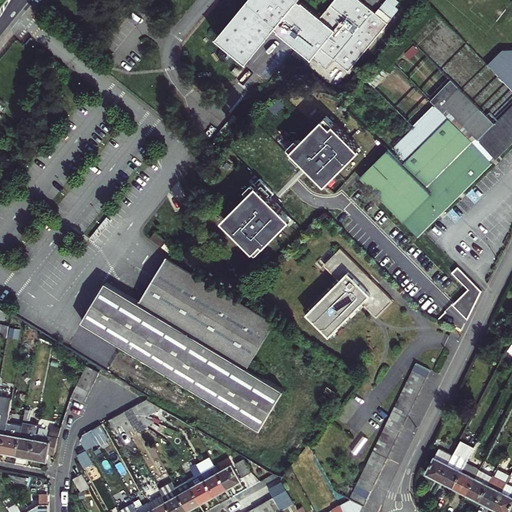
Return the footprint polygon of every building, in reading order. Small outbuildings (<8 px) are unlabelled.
[(350,70),(399,10),(395,7),(400,1),(397,0),(386,0),(377,12),(362,0),(334,0),(321,17),(303,2),(302,4),(298,1),(298,0),(248,0),(218,36),(248,61),(276,27),(280,30),(278,32),(312,59),(314,57),(319,61),(320,60),(324,63),(323,64),(328,68),(336,59),(350,70)] [(404,31),(412,39),(437,13),(424,1),(411,17),(402,29),(404,31)] [(412,39),(404,31),(385,52),(394,62),(415,42),(412,39)] [(511,49),(503,49),(488,65),(511,89),(511,49)] [(396,66),(383,54),(365,77),(375,87),(396,66)] [(440,110),(461,89),(452,79),(430,101),(435,106),(440,110)] [(507,135),(495,123),(461,89),(440,110),(443,114),(448,109),(495,156),(511,138),(511,137),(508,134),(507,135)] [(440,110),(435,106),(414,127),(427,140),(436,131),(432,126),(444,114),(443,114),(440,110)] [(511,106),(495,123),(507,135),(508,134),(511,137),(511,106)] [(444,114),(490,161),(492,158),(495,156),(448,109),(443,114),(444,114)] [(442,208),(456,194),(459,192),(461,189),(490,161),(444,114),(432,126),(436,131),(427,140),(406,161),(403,164),(389,149),(386,152),(360,178),(410,228),(411,229),(413,230),(414,230),(416,231),(418,230),(420,230),(421,229),(423,228),(437,214),(439,211),(442,208)] [(328,115),(301,142),(299,140),(287,152),(301,166),(305,163),(326,184),(361,149),(328,115)] [(18,128),(25,133),(29,120),(26,118),(18,128)] [(406,161),(427,140),(414,127),(393,148),(406,161)] [(223,220),(258,254),(292,219),(270,197),(274,193),(259,179),(247,191),(249,193),(223,220)] [(466,194),(461,189),(459,192),(456,194),(461,199),(466,194)] [(447,213),(442,208),(439,211),(437,214),(441,218),(447,213)] [(161,245),(165,240),(156,232),(151,238),(161,245)] [(169,252),(171,249),(167,245),(165,243),(162,247),(169,252)] [(309,312),(307,313),(309,315),(312,318),(331,336),(332,335),(335,331),(344,322),(350,316),(356,310),(359,307),(363,303),(377,317),(394,301),(341,248),(324,265),(337,279),(340,281),(338,283),(336,284),(333,288),(327,293),(321,300),(312,309),(309,312)] [(248,367),(275,322),(194,273),(181,265),(167,257),(141,300),(140,299),(139,302),(135,299),(115,287),(106,282),(83,321),(261,428),(285,390),(248,367)] [(465,273),(459,267),(452,273),(468,289),(455,305),(461,311),(469,319),(483,291),(465,273)] [(115,287),(135,299),(139,294),(118,281),(115,287)] [(321,300),(327,293),(325,291),(319,297),(321,300)] [(350,316),(344,322),(346,324),(353,318),(350,316)] [(9,325),(1,324),(0,333),(0,334),(7,335),(9,325)] [(416,363),(413,370),(427,377),(431,370),(416,363)] [(87,366),(84,372),(96,378),(99,372),(87,366)] [(409,377),(424,384),(427,377),(413,370),(409,377)] [(84,372),(81,378),(93,385),(96,378),(84,372)] [(406,383),(421,390),(424,384),(409,377),(406,383)] [(81,378),(78,385),(90,391),(93,385),(81,378)] [(403,390),(417,397),(421,390),(406,383),(403,390)] [(78,385),(75,390),(87,397),(90,391),(78,385)] [(75,390),(72,397),(84,403),(87,397),(75,390)] [(399,397),(414,404),(417,397),(403,390),(399,397)] [(0,451),(2,452),(8,422),(12,399),(0,396),(0,451)] [(396,403),(411,411),(414,404),(399,397),(396,403)] [(138,404),(145,417),(152,413),(161,407),(147,399),(138,404)] [(407,417),(411,411),(396,403),(393,410),(407,417)] [(138,404),(131,408),(139,420),(145,417),(138,404)] [(132,424),(139,432),(148,426),(139,420),(131,408),(125,411),(132,424)] [(404,424),(407,417),(393,410),(390,417),(404,424)] [(125,411),(118,415),(125,427),(131,437),(139,432),(132,424),(125,411)] [(118,415),(109,420),(117,432),(125,427),(118,415)] [(386,424),(401,431),(404,424),(390,417),(386,424)] [(8,422),(2,452),(5,452),(8,453),(17,455),(22,429),(22,425),(8,422)] [(101,424),(92,429),(99,442),(106,439),(108,437),(101,424)] [(383,430),(398,438),(401,431),(386,424),(383,430)] [(37,432),(32,457),(40,459),(48,461),(50,454),(55,455),(58,438),(60,427),(52,426),(50,435),(37,432)] [(24,456),(32,457),(37,432),(22,429),(17,455),(24,456)] [(99,442),(92,429),(82,435),(81,440),(85,448),(86,449),(99,442)] [(394,444),(398,438),(383,430),(380,437),(394,444)] [(363,436),(351,451),(355,454),(367,439),(363,436)] [(376,444),(391,451),(394,444),(380,437),(376,444)] [(106,439),(99,442),(103,448),(109,444),(106,439)] [(453,455),(449,463),(440,480),(447,483),(454,487),(470,455),(474,448),(460,441),(453,455)] [(373,451),(388,458),(391,451),(376,444),(373,451)] [(86,449),(85,448),(78,452),(77,454),(85,468),(94,463),(86,449)] [(435,456),(449,463),(453,455),(439,448),(435,456)] [(384,465),(388,458),(373,451),(370,457),(384,465)] [(483,462),(470,455),(454,487),(460,490),(467,494),(479,470),(483,462)] [(449,463),(435,456),(426,473),(433,477),(440,480),(449,463)] [(366,464),(381,471),(384,465),(370,457),(366,464)] [(244,458),(235,463),(243,476),(251,471),(244,458)] [(186,473),(189,480),(202,502),(208,498),(215,495),(203,473),(197,463),(190,467),(191,470),(186,473)] [(233,464),(219,472),(228,487),(235,483),(242,480),(233,464)] [(363,471),(378,478),(381,471),(366,464),(363,471)] [(216,465),(203,473),(215,495),(222,491),(228,487),(219,472),(216,465)] [(480,501),(493,477),(479,470),(467,494),(471,496),(476,498),(480,501)] [(360,478),(374,485),(378,478),(363,471),(360,478)] [(90,487),(82,473),(74,478),(81,492),(90,487)] [(493,475),(493,477),(480,501),(487,504),(494,508),(506,483),(507,482),(493,475)] [(357,485),(371,491),(374,485),(360,478),(357,485)] [(202,502),(189,480),(176,487),(189,509),(195,506),(202,502)] [(160,488),(162,493),(172,511),(183,511),(189,509),(176,487),(173,481),(160,488)] [(274,497),(281,510),(294,503),(282,481),(269,488),(274,497)] [(511,511),(511,486),(506,483),(494,508),(502,511),(511,511)] [(353,491),(368,498),(371,491),(357,485),(356,486),(353,491)] [(364,505),(368,498),(353,491),(350,498),(351,499),(364,505)] [(49,493),(40,493),(40,504),(49,504),(49,493)] [(149,501),(150,502),(155,511),(172,511),(162,493),(149,501)] [(261,505),(264,511),(278,511),(281,510),(274,497),(261,505)] [(358,511),(361,511),(364,505),(351,499),(344,503),(358,511)] [(155,511),(150,502),(137,509),(138,511),(155,511)] [(120,510),(121,511),(138,511),(137,509),(134,503),(120,510)] [(358,511),(344,503),(327,511),(358,511)]
